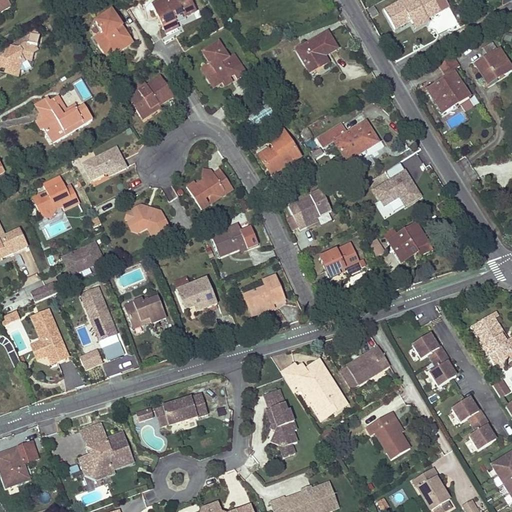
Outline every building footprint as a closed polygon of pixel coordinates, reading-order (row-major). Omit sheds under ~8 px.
[(0,0),(0,13),(11,8),(6,0),(0,0)] [(163,0),(152,5),(165,34),(178,28),(176,25),(173,18),(182,14),(184,18),(195,13),(189,0),(163,0)] [(393,32),(410,23),(424,15),(427,21),(441,14),(433,0),(413,0),(405,4),(404,1),(383,12),(393,32)] [(93,38),(102,52),(110,47),(113,52),(115,54),(124,48),(121,44),(129,39),(110,12),(95,22),(101,33),(93,38)] [(173,18),(176,25),(185,21),(184,18),(182,14),(173,18)] [(424,15),(410,23),(415,32),(429,24),(427,21),(424,15)] [(327,33),(297,51),(310,75),(327,64),(323,58),(337,50),(327,33)] [(129,39),(121,44),(124,48),(131,43),(129,39)] [(492,42),(482,49),(486,56),(496,49),(492,42)] [(4,55),(0,57),(0,68),(5,66),(10,67),(8,75),(17,78),(20,65),(26,61),(30,62),(32,53),(36,51),(33,47),(24,44),(15,49),(11,48),(5,51),(4,55)] [(201,69),(210,84),(219,79),(222,84),(224,86),(232,81),(229,76),(234,74),(237,80),(247,75),(234,55),(228,59),(218,44),(202,54),(208,64),(201,69)] [(110,47),(102,52),(105,57),(113,52),(110,47)] [(474,67),(484,82),(492,77),(495,82),(510,72),(498,52),(474,67)] [(451,55),(449,57),(437,65),(444,76),(446,80),(428,91),(443,116),(460,106),(464,113),(474,106),(470,99),(471,98),(455,71),(460,68),(451,55)] [(232,81),(224,86),(225,88),(237,80),(234,74),(229,76),(232,81)] [(492,77),(484,82),(487,86),(495,82),(492,77)] [(136,92),(127,99),(139,117),(157,106),(158,108),(172,99),(159,78),(146,87),(143,83),(134,89),(136,92)] [(219,79),(210,84),(213,89),(222,84),(219,79)] [(134,89),(124,95),(127,99),(136,92),(134,89)] [(368,93),(357,99),(363,108),(373,102),(368,93)] [(58,98),(55,100),(60,109),(58,111),(63,119),(78,111),(75,106),(66,111),(58,98)] [(60,109),(55,100),(49,103),(47,100),(35,106),(37,110),(36,111),(35,121),(41,132),(44,130),(52,144),(92,122),(85,110),(79,113),(78,111),(63,119),(58,111),(60,109)] [(157,106),(139,117),(141,121),(159,109),(158,108),(157,106)] [(340,127),(317,141),(323,149),(334,143),(346,163),(378,144),(365,123),(346,135),(340,127)] [(306,128),(299,132),(305,141),(311,138),(306,128)] [(269,151),(258,157),(270,178),(300,160),(284,133),(268,142),(275,153),(272,155),(269,151)] [(115,149),(82,165),(90,182),(107,173),(108,177),(125,169),(115,149)] [(319,150),(310,155),(313,160),(321,155),(319,150)] [(422,199),(400,162),(385,172),(390,180),(402,199),(407,208),(422,199)] [(201,178),(203,181),(212,176),(210,172),(203,170),(201,178)] [(212,176),(203,181),(195,186),(193,183),(186,188),(201,212),(208,206),(204,199),(211,195),(221,197),(223,191),(229,187),(219,171),(212,176)] [(40,204),(35,206),(40,216),(43,217),(53,212),(54,210),(53,207),(60,203),(64,212),(78,205),(70,186),(65,189),(59,177),(43,185),(46,193),(37,197),(40,204)] [(402,199),(390,180),(373,190),(384,209),(402,199)] [(223,191),(221,197),(222,198),(232,191),(229,187),(223,191)] [(306,228),(305,225),(316,220),(331,214),(321,193),(295,205),(298,212),(291,215),(298,232),(306,228)] [(204,199),(208,206),(222,198),(221,197),(211,195),(204,199)] [(37,197),(32,199),(35,206),(40,204),(37,197)] [(127,225),(131,233),(144,226),(147,231),(151,240),(169,231),(160,214),(140,207),(131,212),(130,214),(127,213),(124,221),(128,222),(127,225)] [(43,217),(40,216),(40,217),(50,219),(55,212),(54,210),(53,212),(43,217)] [(348,211),(344,213),(350,222),(353,220),(348,211)] [(93,229),(100,225),(97,218),(89,222),(93,229)] [(316,220),(305,225),(306,228),(317,223),(316,220)] [(385,235),(400,261),(416,251),(427,244),(416,225),(408,230),(404,223),(385,235)] [(144,226),(131,233),(137,235),(147,231),(144,226)] [(219,258),(238,251),(246,247),(247,250),(257,247),(250,230),(240,233),(237,226),(210,237),(219,258)] [(0,259),(25,249),(18,232),(3,238),(0,231),(0,259)] [(372,246),(376,257),(385,253),(381,242),(372,246)] [(70,278),(103,263),(95,244),(61,258),(70,278)] [(350,246),(319,260),(328,280),(339,276),(338,273),(358,264),(350,246)] [(416,251),(400,261),(401,264),(417,254),(416,251)] [(15,256),(24,276),(34,272),(27,256),(22,258),(20,254),(15,256)] [(173,284),(176,292),(190,287),(186,278),(173,284)] [(242,298),(249,314),(258,310),(260,316),(268,313),(267,309),(272,307),(283,302),(274,278),(262,283),(264,289),(242,298)] [(190,287),(176,292),(184,313),(193,309),(206,304),(208,309),(216,306),(206,281),(190,287)] [(52,297),(57,294),(53,285),(30,295),(34,305),(52,297)] [(97,289),(80,295),(99,344),(116,337),(97,289)] [(123,307),(131,326),(144,321),(143,319),(147,317),(150,323),(150,325),(165,320),(157,299),(142,304),(140,301),(123,307)] [(206,304),(193,309),(195,315),(208,309),(206,304)] [(258,310),(249,314),(251,319),(260,316),(258,310)] [(63,350),(46,311),(28,318),(39,343),(35,344),(42,359),(45,358),(51,355),(55,365),(64,361),(60,352),(63,350)] [(0,324),(1,328),(17,320),(14,314),(2,319),(3,323),(0,324)] [(495,314),(484,321),(487,324),(494,320),(497,318),(495,314)] [(144,321),(131,326),(132,330),(150,323),(147,317),(143,319),(144,321)] [(487,324),(484,321),(472,328),(484,347),(483,348),(497,371),(502,368),(502,366),(511,360),(509,356),(511,353),(511,340),(505,344),(501,338),(504,336),(494,320),(487,324)] [(456,378),(453,372),(452,373),(450,368),(452,367),(438,345),(436,346),(433,342),(430,336),(412,347),(413,349),(421,361),(428,357),(436,370),(429,375),(431,376),(438,389),(456,378)] [(4,349),(7,355),(12,352),(10,348),(7,343),(3,340),(0,337),(0,344),(1,345),(4,349)] [(124,356),(119,343),(102,350),(107,363),(124,356)] [(42,359),(35,344),(28,347),(35,362),(42,359)] [(378,349),(347,368),(357,386),(388,366),(378,349)] [(12,352),(7,355),(13,367),(18,365),(12,352)] [(98,352),(81,358),(87,372),(103,366),(98,352)] [(55,365),(51,355),(45,358),(49,367),(55,365)] [(69,389),(82,384),(72,359),(59,365),(69,389)] [(295,365),(281,374),(293,392),(301,387),(302,389),(318,414),(332,405),(337,412),(347,406),(318,362),(309,368),(312,372),(308,375),(305,370),(302,366),(297,369),(295,365)] [(347,368),(338,374),(348,391),(357,386),(347,368)] [(490,384),(499,398),(508,393),(499,378),(490,384)] [(270,443),(278,446),(283,449),(291,446),(296,444),(292,433),(296,432),(289,411),(287,412),(279,391),(264,396),(269,410),(266,411),(270,422),(276,425),(278,429),(276,432),(270,443)] [(202,395),(163,407),(169,428),(208,416),(202,395)] [(491,430),(478,409),(476,410),(473,405),(469,399),(452,410),(453,412),(461,425),(468,421),(476,434),(469,438),(470,440),(478,453),(496,442),(492,436),(489,432),(491,430)] [(332,405),(318,414),(323,421),(337,412),(332,405)] [(169,428),(163,407),(155,410),(161,430),(169,428)] [(151,410),(136,414),(139,423),(153,418),(151,410)] [(399,437),(391,425),(396,422),(391,414),(365,430),(370,438),(374,435),(390,461),(408,451),(399,437)] [(396,422),(391,425),(399,437),(403,434),(396,422)] [(85,448),(91,451),(89,456),(87,456),(78,460),(82,471),(88,468),(97,472),(100,479),(112,474),(111,471),(132,463),(121,434),(105,440),(99,425),(79,432),(85,448)] [(32,444),(26,446),(31,462),(37,460),(32,444)] [(31,462),(26,446),(17,449),(0,455),(0,474),(5,489),(24,483),(19,470),(24,468),(23,465),(31,462)] [(294,456),(291,446),(283,449),(278,446),(282,460),(294,456)] [(511,455),(492,468),(498,477),(504,486),(509,495),(511,499),(511,455)] [(24,483),(28,481),(24,468),(19,470),(24,483)] [(97,472),(88,468),(82,471),(84,475),(95,480),(100,479),(97,472)] [(439,490),(442,488),(436,479),(438,478),(433,469),(413,481),(430,511),(433,511),(434,511),(447,504),(450,502),(444,492),(441,494),(439,490)] [(330,484),(311,491),(312,493),(304,496),(303,494),(285,500),(285,498),(270,504),(273,511),(317,511),(327,509),(331,511),(339,509),(330,484)] [(303,494),(304,496),(312,493),(311,491),(310,488),(302,491),(303,494)] [(384,499),(377,504),(381,511),(389,508),(384,499)] [(480,511),(473,500),(463,507),(466,511),(480,511)]
